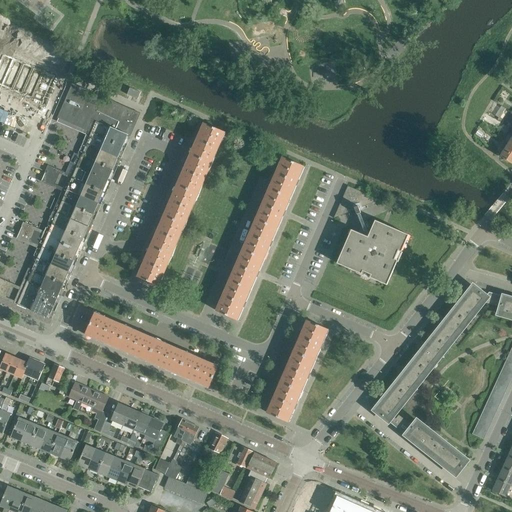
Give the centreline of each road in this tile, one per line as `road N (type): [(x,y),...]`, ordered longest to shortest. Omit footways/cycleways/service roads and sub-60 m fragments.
road 1 (tertiary): [(306,460),(53,349)]
road 2 (residential): [(291,300),(261,351),(86,277)]
road 3 (residential): [(101,245),(138,244),(173,165),(169,150),(142,150)]
road 4 (residential): [(469,493),(351,402)]
road 5 (tertiary): [(432,511),(306,460)]
road 6 (residential): [(122,511),(0,460)]
road 7 (residential): [(291,300),(340,181)]
